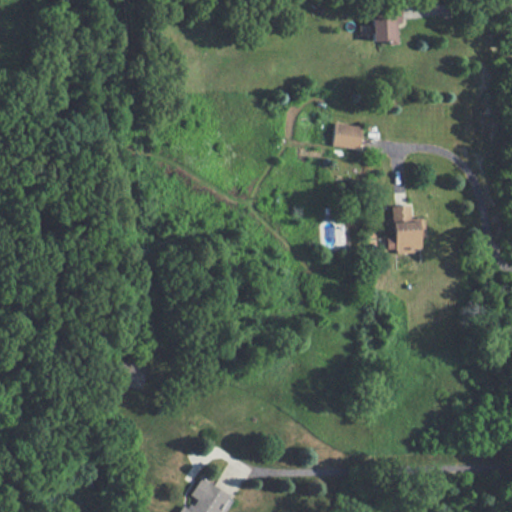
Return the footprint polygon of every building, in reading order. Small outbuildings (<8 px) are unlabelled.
[(369,41),(395,40),(394,22),(399,22),(398,8),(388,8),(389,15),(369,16),(369,41)] [(358,148),(361,125),(333,121),(330,144),(358,148)] [(390,235),(383,236),(384,251),(418,249),(417,237),(421,237),(420,216),(408,217),(407,204),(389,205),(390,235)] [(109,384),(140,388),(143,364),(111,360),(109,384)] [(175,511),(220,511),(230,495),(198,476),(187,494),(193,497),(187,508),(180,504),(175,511)]
